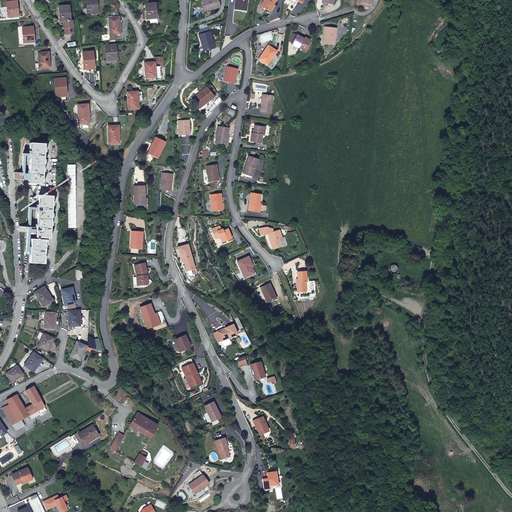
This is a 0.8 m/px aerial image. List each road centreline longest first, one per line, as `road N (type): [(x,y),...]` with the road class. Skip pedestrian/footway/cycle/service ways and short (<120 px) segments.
road 1 (residential): [(243,95),(224,101),(204,123),(169,223),(169,261),(250,438),(242,486)]
road 2 (residential): [(179,79),(123,173),(102,319),(112,380)]
road 3 (residential): [(28,0),(71,70),(106,107),(143,39),(120,0)]
road 4 (residential): [(0,364),(20,296),(0,171)]
road 5 (residential): [(243,95),(232,207),(276,268)]
